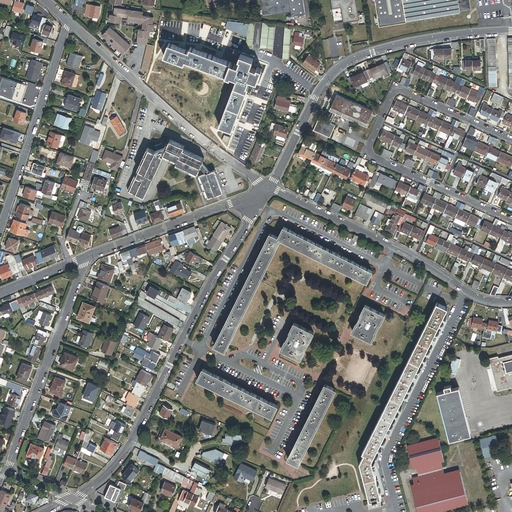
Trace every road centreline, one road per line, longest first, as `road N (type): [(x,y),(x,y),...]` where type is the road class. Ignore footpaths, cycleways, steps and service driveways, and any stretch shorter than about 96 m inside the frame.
road 1 (residential): [(72,498),(105,475),(131,441),(211,281),(270,188)]
road 2 (residential): [(270,188),(335,70),(404,44),(511,31)]
road 3 (residential): [(511,303),(486,303),(414,257),(270,188)]
road 4 (residential): [(270,188),(192,132),(68,21)]
road 5 (residential): [(394,88),(365,154),(511,221)]
road 6 (residential): [(86,256),(6,470)]
road 7 (residential): [(68,21),(0,229)]
road 8 (residential): [(270,188),(86,256)]
road 9 (residential): [(511,141),(394,88)]
